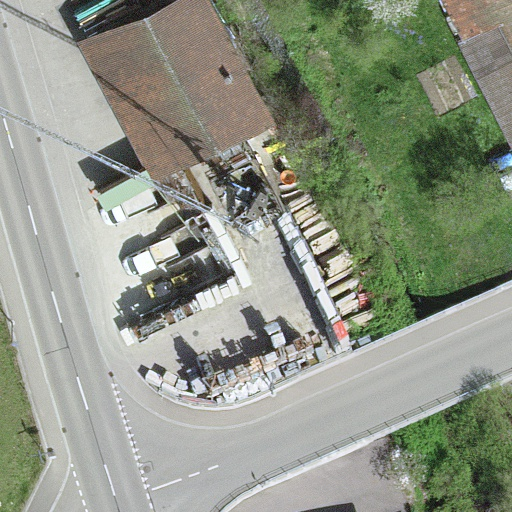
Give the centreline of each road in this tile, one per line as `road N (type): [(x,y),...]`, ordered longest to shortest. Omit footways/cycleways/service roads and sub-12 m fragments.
road 1 (primary): [(0,101),(119,511)]
road 2 (tertiary): [(511,345),(124,511)]
